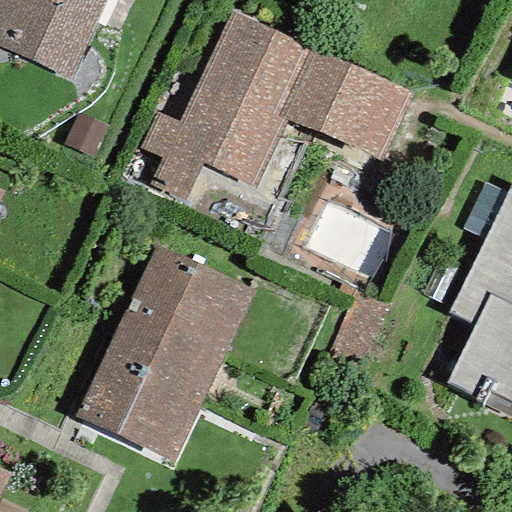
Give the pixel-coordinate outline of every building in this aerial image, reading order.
[(0,0),(0,47),(68,79),(106,0),(0,0)] [(412,94),(230,9),(176,123),(156,114),(140,148),(160,158),(147,185),(183,202),(201,165),(252,189),(285,119),(379,164),(412,94)] [(511,200),(510,200),(451,327),(476,339),(447,400),(481,416),(487,404),(511,415),(511,200)] [(170,461),(254,291),(159,245),(75,415),(170,461)] [(360,366),(388,307),(356,291),(327,350),(360,366)] [(0,490),(8,473),(0,469),(0,490)]
